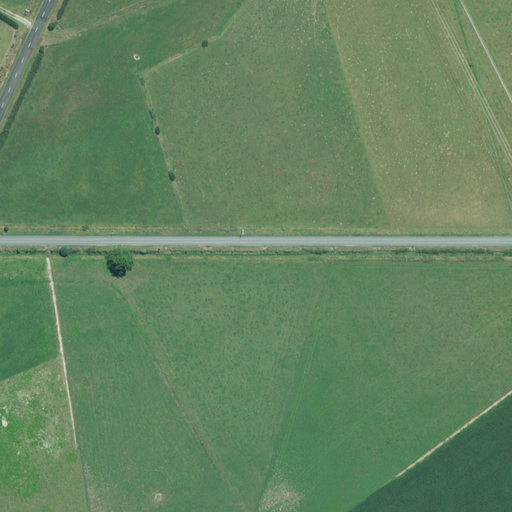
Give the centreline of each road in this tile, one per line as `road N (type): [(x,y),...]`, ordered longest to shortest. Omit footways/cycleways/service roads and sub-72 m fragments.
road 1 (unclassified): [(0,239),(511,240)]
road 2 (unclassified): [(51,0),(0,113)]
